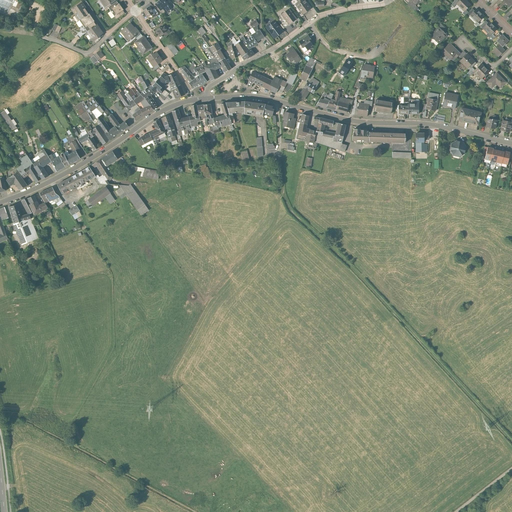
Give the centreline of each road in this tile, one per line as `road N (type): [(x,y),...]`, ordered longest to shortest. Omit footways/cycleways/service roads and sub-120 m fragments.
road 1 (track): [(277,101),(290,209),(511,442)]
road 2 (residential): [(205,98),(260,97),(350,120),(431,124),(511,143)]
road 3 (residential): [(0,202),(192,100)]
road 4 (residential): [(135,10),(90,52),(35,32)]
